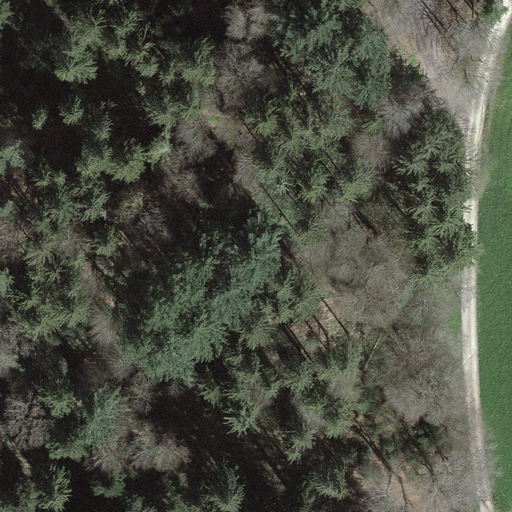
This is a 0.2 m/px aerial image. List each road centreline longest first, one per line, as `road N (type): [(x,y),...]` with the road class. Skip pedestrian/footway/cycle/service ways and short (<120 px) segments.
road 1 (track): [(511,0),(489,52),(472,133),(468,315),(486,511)]
road 2 (track): [(412,511),(291,452),(209,436),(0,446)]
